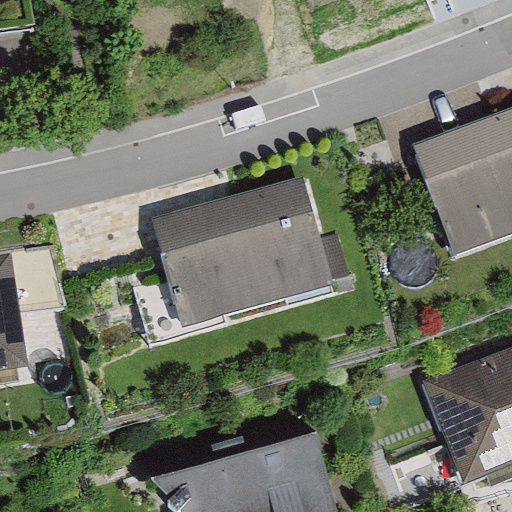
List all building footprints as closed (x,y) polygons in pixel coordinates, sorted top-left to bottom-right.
[(511,132),(433,161),(471,266),(511,251),(511,132)] [(317,191),(174,230),(204,336),(347,297),(317,191)] [(0,384),(31,380),(13,263),(0,264),(0,384)] [(168,281),(138,296),(160,343),(191,329),(168,281)] [(511,356),(425,388),(465,499),(511,481),(511,356)] [(348,511),(334,456),(179,496),(192,511),(348,511)]
